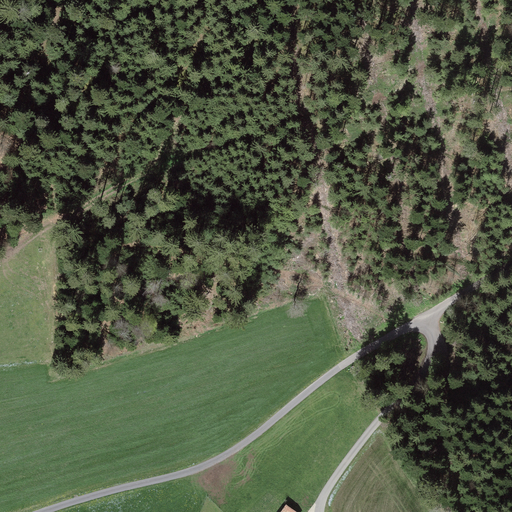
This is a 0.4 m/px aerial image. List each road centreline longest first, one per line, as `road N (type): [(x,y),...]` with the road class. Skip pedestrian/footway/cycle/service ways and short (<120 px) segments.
road 1 (unclassified): [(334,373),(207,468),(53,511)]
road 2 (track): [(318,511),(337,472),(432,361),(423,320)]
road 3 (track): [(511,272),(334,373)]
